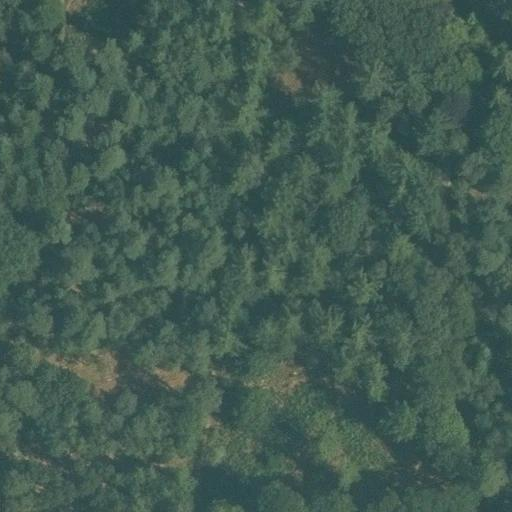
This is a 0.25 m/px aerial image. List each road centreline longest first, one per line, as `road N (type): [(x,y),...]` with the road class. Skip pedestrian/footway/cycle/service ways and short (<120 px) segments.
road 1 (track): [(412,6),(445,148),(428,281),(430,330),(466,511)]
road 2 (track): [(208,0),(412,6)]
